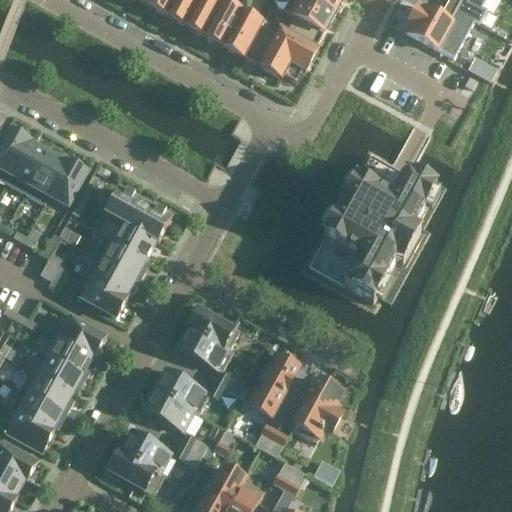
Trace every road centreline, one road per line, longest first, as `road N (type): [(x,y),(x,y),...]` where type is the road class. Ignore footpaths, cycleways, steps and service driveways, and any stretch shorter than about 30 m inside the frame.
road 1 (residential): [(0,83),(224,203)]
road 2 (residential): [(267,122),(47,0)]
road 3 (residential): [(65,485),(185,275)]
road 4 (residential): [(267,122),(300,134),(314,127),(382,0)]
road 5 (residential): [(185,275),(342,360)]
